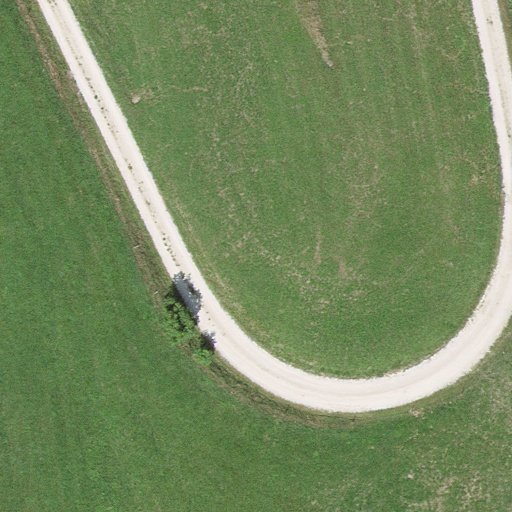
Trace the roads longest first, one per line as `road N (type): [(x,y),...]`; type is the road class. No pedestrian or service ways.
road 1 (track): [(47,0),(203,320),(272,379),(337,399),(410,390),(447,368),(485,326),(511,246)]
road 2 (track): [(511,163),(479,0)]
